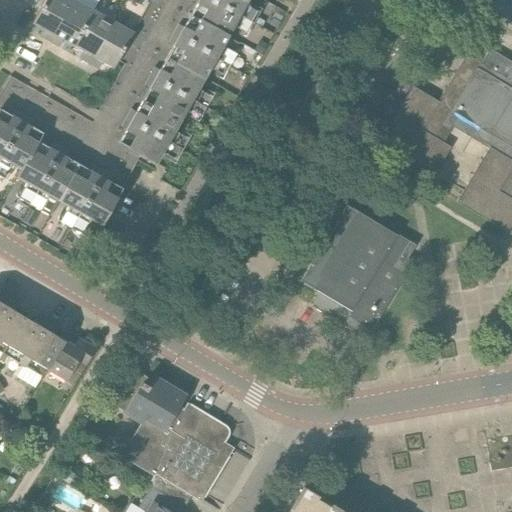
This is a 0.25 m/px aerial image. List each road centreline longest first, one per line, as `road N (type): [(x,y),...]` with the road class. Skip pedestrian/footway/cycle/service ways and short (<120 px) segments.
road 1 (residential): [(299,415),(0,240)]
road 2 (residential): [(173,0),(99,130),(85,134),(0,85)]
road 3 (track): [(8,511),(126,316)]
road 4 (residential): [(299,415),(511,384)]
